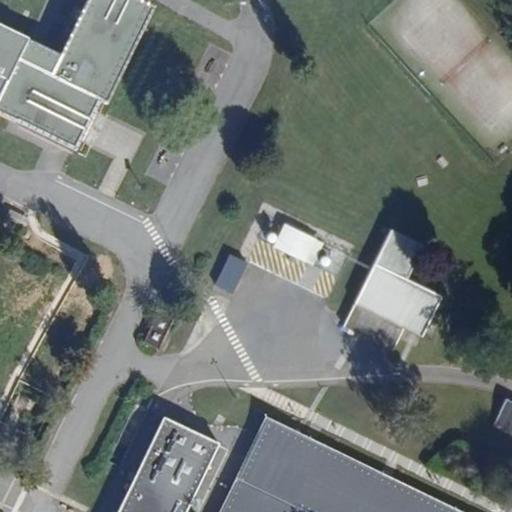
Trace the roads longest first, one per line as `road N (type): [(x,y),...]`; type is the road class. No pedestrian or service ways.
road 1 (unclassified): [(38,511),(163,248)]
road 2 (unclassified): [(163,248),(248,62),(250,33)]
road 3 (unclassified): [(0,172),(163,248)]
